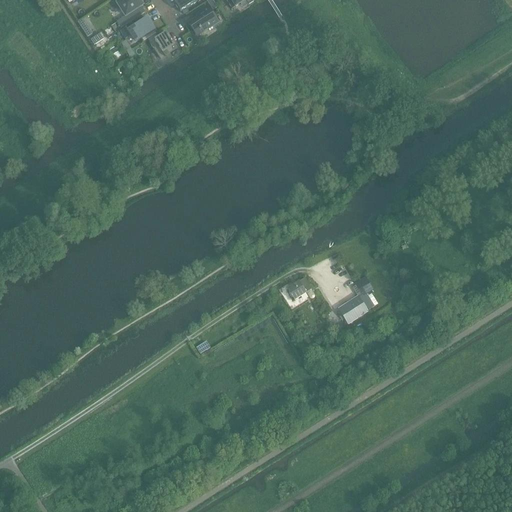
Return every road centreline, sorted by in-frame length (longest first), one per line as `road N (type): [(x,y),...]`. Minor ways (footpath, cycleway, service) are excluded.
road 1 (unknown): [(511,249),(330,378),(292,383),(118,484),(91,472),(26,511)]
road 2 (track): [(9,458),(171,349)]
